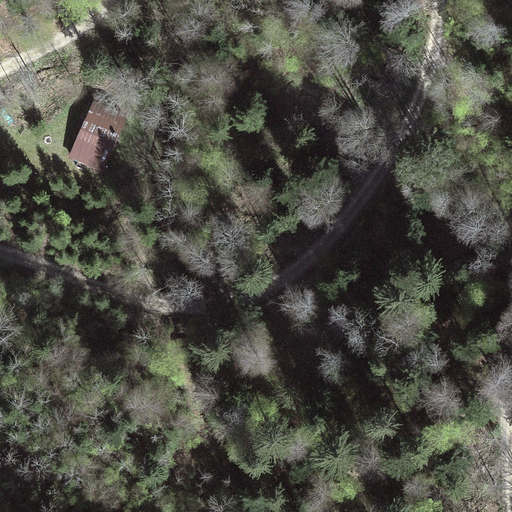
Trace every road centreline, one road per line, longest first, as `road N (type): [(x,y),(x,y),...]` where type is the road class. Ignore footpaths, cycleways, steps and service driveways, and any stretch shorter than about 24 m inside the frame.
road 1 (track): [(438,0),(428,76),(403,136),(347,214),(262,292),(189,306),(0,250)]
road 2 (track): [(0,70),(76,32),(111,0)]
